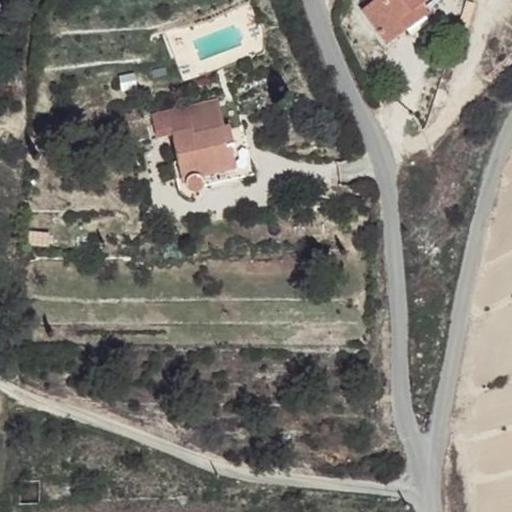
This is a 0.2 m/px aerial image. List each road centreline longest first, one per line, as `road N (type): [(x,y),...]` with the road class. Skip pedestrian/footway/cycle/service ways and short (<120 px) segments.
road 1 (unclassified): [(434,490),(404,412),(384,166),(313,0)]
road 2 (residential): [(0,387),(219,469),(434,490)]
road 3 (unclassified): [(511,125),(485,206),(434,490)]
